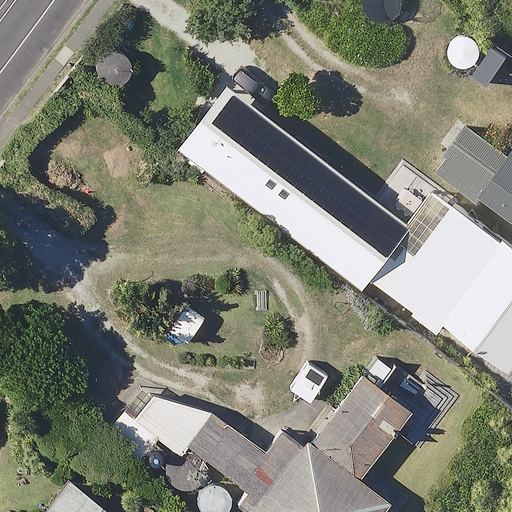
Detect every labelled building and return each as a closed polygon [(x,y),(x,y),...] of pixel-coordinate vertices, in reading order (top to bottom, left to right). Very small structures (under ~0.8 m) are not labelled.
[(401,0),(364,0),(362,21),(399,26),(401,0)] [(511,158),(461,129),(436,171),(511,215),(511,158)] [(381,231),(294,167),(262,210),(349,275),(381,231)] [(511,364),(511,245),(431,186),(366,275),(439,328),(444,321),(509,369),(511,364)] [(257,451),(209,413),(146,392),(130,411),(122,404),(102,427),(140,455),(153,438),(175,455),(186,443),(243,488),(232,504),(242,511),(399,511),(401,510),(355,474),(392,427),(413,443),(448,399),(380,347),(304,444),(279,424),(257,451)] [(108,511),(67,479),(40,511),(108,511)]
